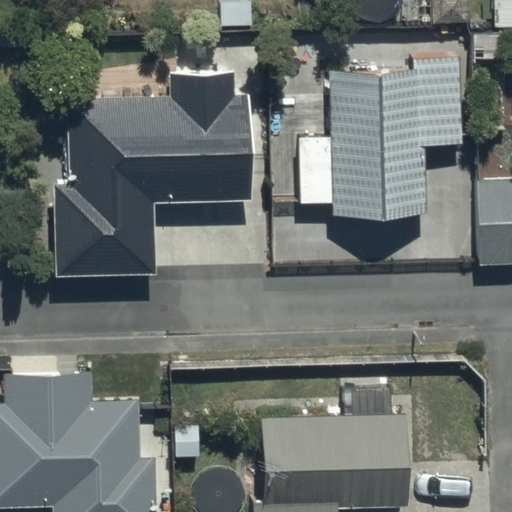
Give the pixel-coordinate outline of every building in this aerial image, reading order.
[(511,0),(483,0),(483,26),(511,26),(511,0)] [(404,78),(320,80),(321,147),(293,148),(295,215),(325,214),(326,227),(418,225),(416,152),(459,151),(456,52),(404,53),(404,78)] [(51,181),(52,270),(151,269),(150,197),(247,196),(245,88),(230,89),(230,68),(167,69),(168,90),(65,91),(66,181),(51,181)] [(511,175),(463,176),(465,267),(511,266),(511,175)] [(0,505),(38,505),(37,511),(140,511),(140,459),(126,459),(125,403),(74,403),(74,375),(0,375),(0,505)] [(320,511),(321,507),(386,507),(385,388),(330,388),(331,418),(243,418),(243,504),(236,504),(235,511),(320,511)]
